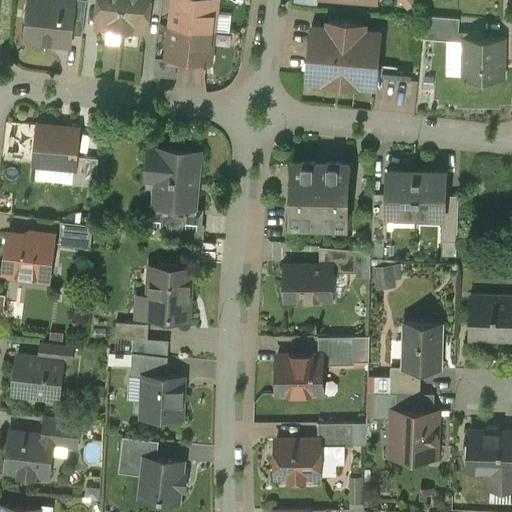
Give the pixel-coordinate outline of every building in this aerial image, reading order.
[(43,0),(43,2),(31,1),(30,1),(25,5),(24,16),(28,21),(26,37),(69,42),(71,31),(74,0),(43,0)] [(86,0),(74,0),(71,31),(83,33),(86,0)] [(98,0),(96,23),(98,23),(99,19),(107,20),(107,23),(110,27),(121,28),(124,0),(98,0)] [(124,0),(121,28),(132,29),(136,26),(136,24),(145,24),(144,28),(146,29),(149,0),(124,0)] [(173,0),(171,23),(213,28),(216,0),(173,0)] [(459,16),(425,13),(423,36),(462,40),(463,35),(463,32),(458,31),(459,16)] [(364,21),(329,17),(328,24),(312,23),(307,76),(375,83),(380,29),(363,27),(364,21)] [(213,28),(171,23),(167,57),(167,61),(177,62),(183,62),(183,60),(190,61),(191,58),(210,60),(213,28)] [(505,37),(463,35),(462,40),(462,76),(504,78),(505,37)] [(167,57),(155,55),(153,73),(175,76),(177,62),(167,61),(167,57)] [(78,127),(38,123),(34,162),(74,166),(75,166),(76,154),(78,127)] [(199,149),(160,146),(160,148),(147,147),(145,176),(161,177),(159,203),(194,206),(199,149)] [(98,156),(76,154),(75,166),(74,166),(72,182),(96,184),(98,156)] [(346,162),(293,160),(293,159),(292,159),(290,215),(300,215),(300,223),(337,224),(337,216),(347,216),(348,161),(346,161),(346,162)] [(416,169),(388,168),(387,190),(387,213),(388,213),(415,214),(416,169)] [(446,170),(416,169),(415,214),(444,214),(445,214),(446,192),(446,170)] [(387,190),(373,190),(372,237),(387,237),(388,213),(387,213),(387,190)] [(459,193),(446,192),(445,214),(444,214),(443,240),(458,240),(459,193)] [(182,216),(148,214),(147,229),(181,233),(182,216)] [(415,224),(415,215),(388,216),(389,225),(415,224)] [(92,223),(61,219),(58,242),(91,246),(92,223)] [(29,231),(25,233),(8,231),(4,269),(8,269),(10,273),(20,274),(23,271),(47,274),(47,277),(49,278),(54,234),(52,234),(52,238),(38,236),(38,235),(36,232),(29,231)] [(356,248),(319,245),(319,264),(331,264),(331,271),(356,271),(356,248)] [(191,267),(151,264),(148,313),(188,316),(191,267)] [(319,264),(289,264),(289,270),(284,274),(284,287),(288,292),(289,298),(330,298),(331,271),(331,264),(319,264)] [(511,294),(471,293),(470,337),(511,338),(511,294)] [(149,321),(116,319),(115,335),(147,337),(148,337),(148,336),(149,321)] [(442,322),(406,321),(404,365),(440,366),(442,322)] [(354,335),(318,335),(318,353),(322,353),(322,363),(354,363),(354,335)] [(147,337),(133,336),(132,349),(146,351),(147,337)] [(169,337),(148,336),(148,337),(147,337),(146,351),(168,353),(169,337)] [(72,342),(42,338),(40,354),(62,357),(62,358),(70,359),(72,342)] [(146,351),(132,349),(131,373),(144,374),(144,372),(167,374),(168,353),(146,351)] [(40,354),(18,352),(13,390),(58,395),(62,358),(62,357),(40,354)] [(318,353),(277,353),(277,392),(291,392),(294,395),(304,395),(308,392),(322,392),(322,363),(322,353),(318,353)] [(167,374),(144,372),(144,374),(142,413),(148,414),(151,417),(162,417),(165,415),(181,415),(183,387),(177,387),(178,374),(167,374)] [(421,376),(391,375),(390,390),(397,390),(420,391),(421,376)] [(420,391),(397,390),(396,407),(434,409),(434,392),(420,391)] [(396,407),(391,407),(390,429),(396,429),(395,444),(438,445),(439,424),(433,423),(434,409),(396,407)] [(80,420),(45,415),(43,434),(52,435),(52,441),(76,444),(80,420)] [(366,421),(318,421),(318,438),(319,438),(319,444),(345,444),(354,444),(354,442),(365,442),(366,421)] [(511,430),(470,429),(468,467),(491,468),(490,485),(511,486),(511,430)] [(43,434),(11,430),(6,468),(20,470),(20,473),(34,474),(34,471),(48,473),(52,441),(52,435),(43,434)] [(159,438),(123,433),(121,452),(146,455),(146,454),(157,455),(159,438)] [(318,438),(305,438),(304,436),(297,436),(295,438),(276,438),(276,470),(286,470),(291,478),(302,478),(305,473),(319,473),(336,473),(337,462),(345,462),(345,444),(319,444),(319,438),(318,438)] [(157,455),(146,454),(146,455),(121,452),(118,469),(144,472),(141,494),(179,499),(179,497),(178,497),(179,485),(184,486),(186,472),(181,472),(182,460),(184,461),(184,459),(157,455)] [(364,501),(366,474),(353,473),(352,493),(357,494),(357,500),(364,501)] [(38,511),(39,507),(0,503),(0,505),(0,511),(38,511)]
